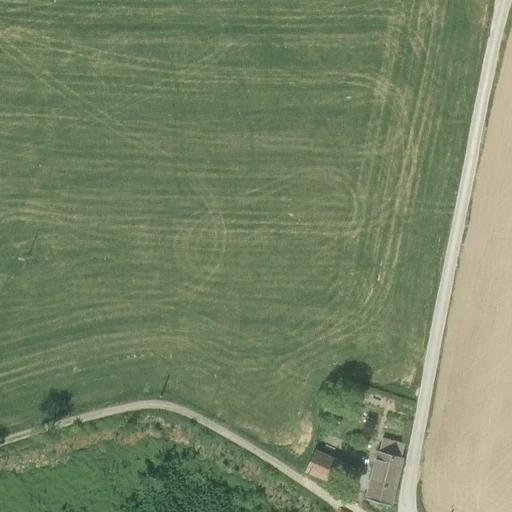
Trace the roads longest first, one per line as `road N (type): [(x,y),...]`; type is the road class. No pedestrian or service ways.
road 1 (unclassified): [(404,511),(500,0)]
road 2 (track): [(0,438),(108,405),(168,401),(358,511)]
